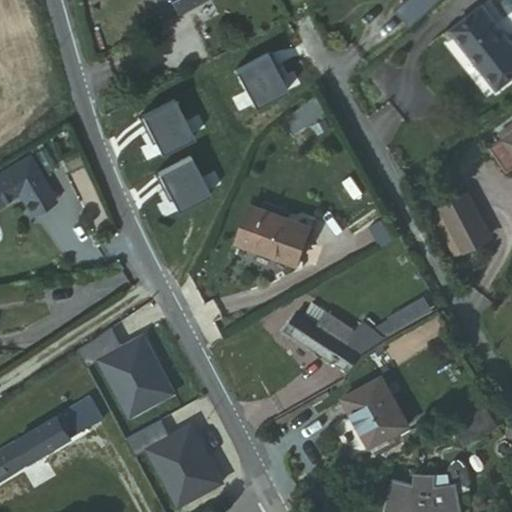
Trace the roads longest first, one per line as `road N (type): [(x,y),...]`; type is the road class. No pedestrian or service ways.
road 1 (unclassified): [(268,500),(75,108),(44,0)]
road 2 (residential): [(299,20),(511,393)]
